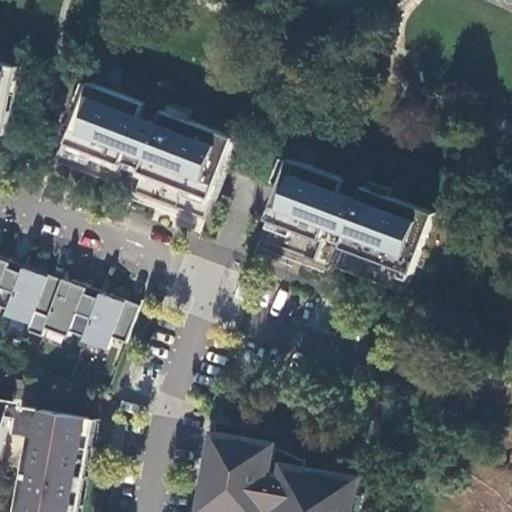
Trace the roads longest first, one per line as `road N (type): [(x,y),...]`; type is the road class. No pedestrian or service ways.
road 1 (residential): [(215,273),(149,511)]
road 2 (residential): [(0,199),(119,230),(215,273)]
road 3 (residential): [(215,273),(397,357)]
